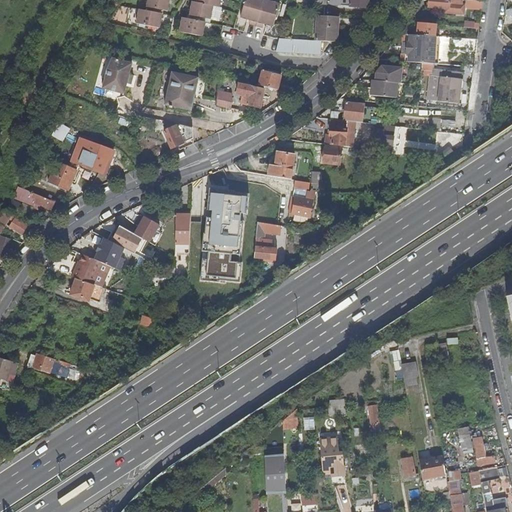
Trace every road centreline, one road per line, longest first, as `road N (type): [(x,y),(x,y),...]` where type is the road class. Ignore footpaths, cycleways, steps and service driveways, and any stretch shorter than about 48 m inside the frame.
road 1 (motorway): [(511,159),(0,493)]
road 2 (unclassified): [(0,306),(34,259),(78,219),(274,129),(326,86),(396,0)]
road 3 (motorway): [(232,388),(511,208)]
road 4 (motorway): [(43,511),(232,388)]
road 5 (residential): [(511,439),(481,297),(511,285)]
road 6 (motorway): [(126,502),(162,460),(212,422),(232,388)]
